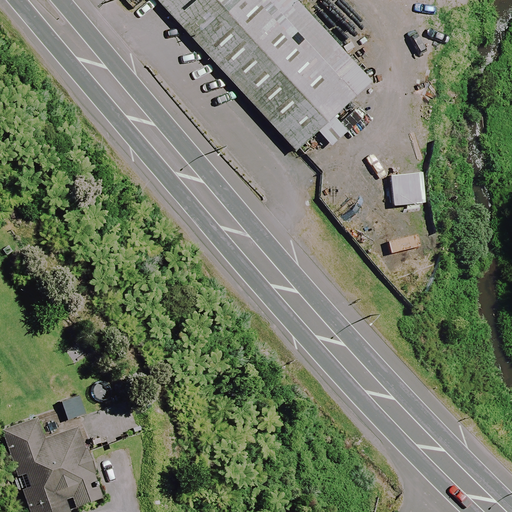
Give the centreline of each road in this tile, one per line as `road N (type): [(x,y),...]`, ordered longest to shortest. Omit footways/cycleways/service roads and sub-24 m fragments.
road 1 (trunk): [(494,511),(357,371),(112,87)]
road 2 (trunk): [(112,87),(20,0)]
